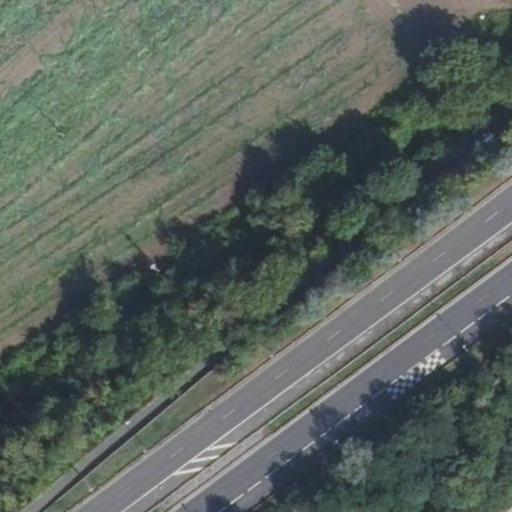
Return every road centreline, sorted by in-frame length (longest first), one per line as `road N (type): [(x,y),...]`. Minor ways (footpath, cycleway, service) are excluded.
road 1 (primary): [(511,201),(96,511)]
road 2 (primary): [(211,511),(511,289)]
